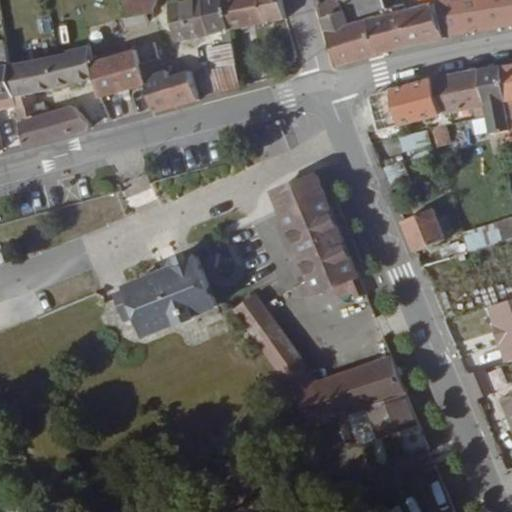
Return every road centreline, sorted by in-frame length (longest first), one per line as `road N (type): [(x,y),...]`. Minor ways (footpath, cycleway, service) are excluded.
road 1 (tertiary): [(498,511),(325,90)]
road 2 (tertiary): [(325,90),(0,177)]
road 3 (residential): [(325,90),(511,47)]
